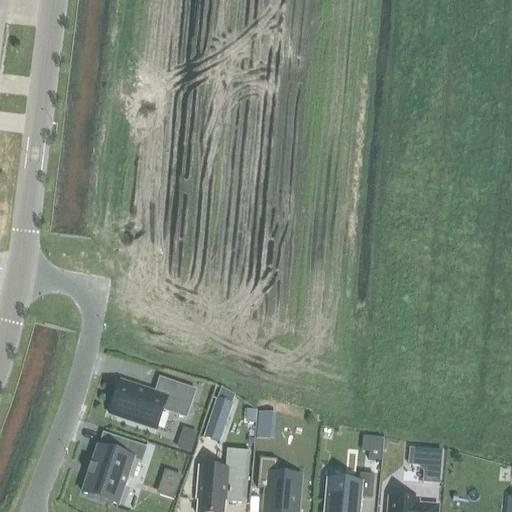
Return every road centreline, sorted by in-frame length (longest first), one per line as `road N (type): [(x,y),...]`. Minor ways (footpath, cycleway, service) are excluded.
road 1 (unknown): [(411,0),(386,282),(331,321),(75,284)]
road 2 (residential): [(18,272),(75,284),(89,295),(94,315),(33,511)]
road 3 (unknown): [(95,286),(128,0)]
road 4 (tertiary): [(53,0),(18,272)]
